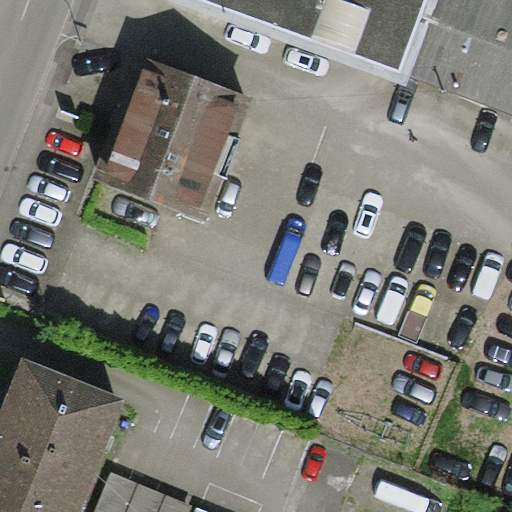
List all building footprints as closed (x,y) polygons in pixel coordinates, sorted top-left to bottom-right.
[(511,0),(203,0),(511,114),(511,0)] [(251,88),(151,45),(94,178),(194,221),(251,88)] [(72,511),(123,383),(23,344),(0,404),(0,503),(23,511),(72,511)] [(201,511),(109,474),(93,511),(201,511)] [(23,511),(0,503),(0,511),(23,511)]
